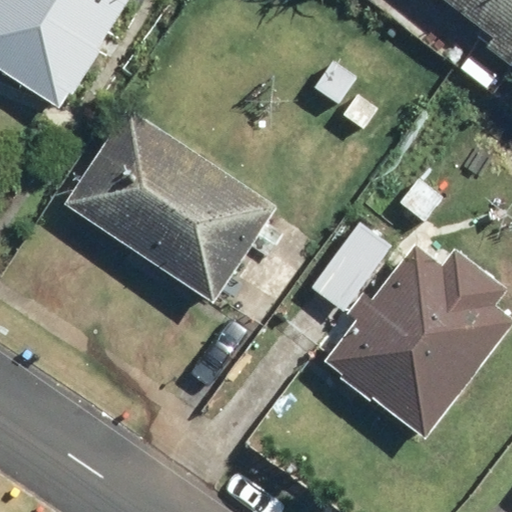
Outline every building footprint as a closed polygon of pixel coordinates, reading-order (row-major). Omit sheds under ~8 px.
[(124,0),(0,0),(0,83),(49,115),(124,0)] [(511,0),(421,0),(511,70),(511,0)] [(361,80),(334,58),(305,94),(330,115),(327,119),(355,142),(382,109),(354,87),(361,80)] [(271,210),(117,111),(52,212),(206,311),(271,210)] [(511,318),(417,246),(316,369),(417,451),(511,325),(511,318)]
